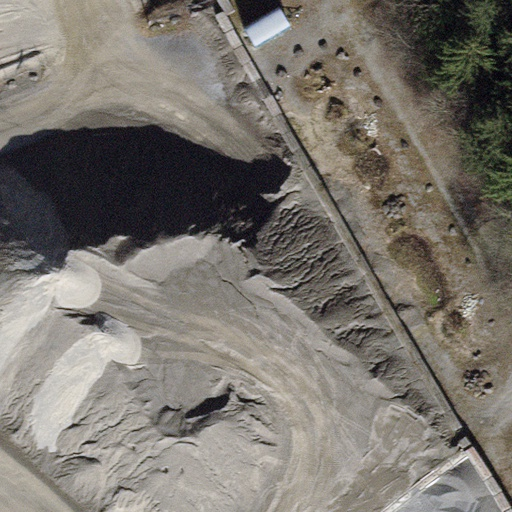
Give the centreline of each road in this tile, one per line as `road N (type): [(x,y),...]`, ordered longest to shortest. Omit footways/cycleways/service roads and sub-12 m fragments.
road 1 (track): [(306,13),(366,35),(511,298)]
road 2 (track): [(326,0),(0,123)]
